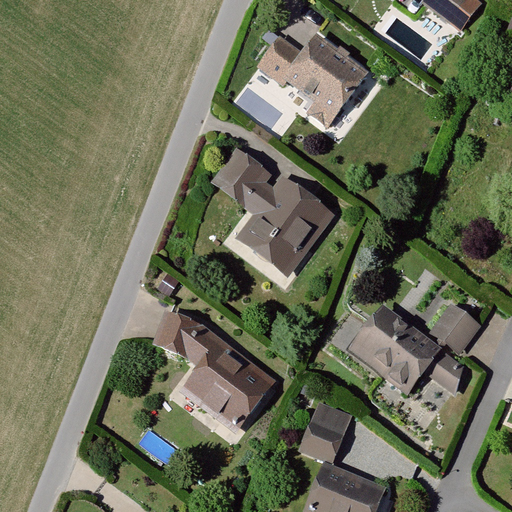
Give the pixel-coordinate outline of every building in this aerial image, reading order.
[(483,0),(427,0),(461,27),(483,0)] [(371,69),(318,30),(305,47),(286,33),(260,66),(287,86),(293,79),(319,99),(311,110),(330,123),(371,69)] [(257,210),(239,232),(291,272),(337,212),(285,172),(277,182),(264,172),(273,161),(246,141),(217,179),(257,210)] [(484,319),(454,298),(433,329),(462,349),(484,319)] [(471,363),(387,299),(353,347),(413,392),(429,369),(454,388),(471,363)] [(239,430),(278,378),(193,313),(172,306),(158,338),(197,360),(186,388),(239,430)] [(347,433),(315,419),(302,449),(326,459),(334,463),(347,433)] [(334,463),(326,459),(305,506),(318,511),(376,511),(388,486),(334,463)]
